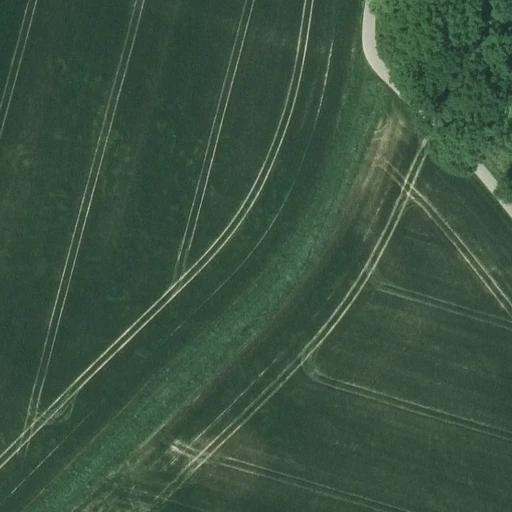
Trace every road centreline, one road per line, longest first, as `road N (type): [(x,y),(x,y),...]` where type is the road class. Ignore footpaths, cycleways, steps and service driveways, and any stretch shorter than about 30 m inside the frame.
road 1 (track): [(32,511),(284,253),(368,55)]
road 2 (unclassified): [(511,208),(368,55),(371,0)]
